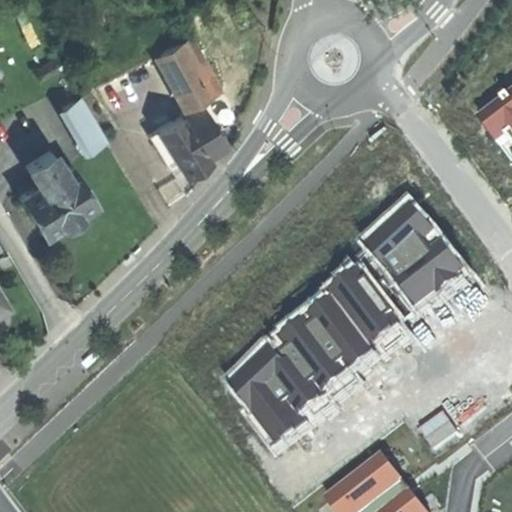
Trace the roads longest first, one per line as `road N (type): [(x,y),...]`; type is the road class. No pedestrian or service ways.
road 1 (tertiary): [(315,98),(73,345)]
road 2 (residential): [(511,260),(415,119)]
road 3 (unclassified): [(0,219),(73,345)]
